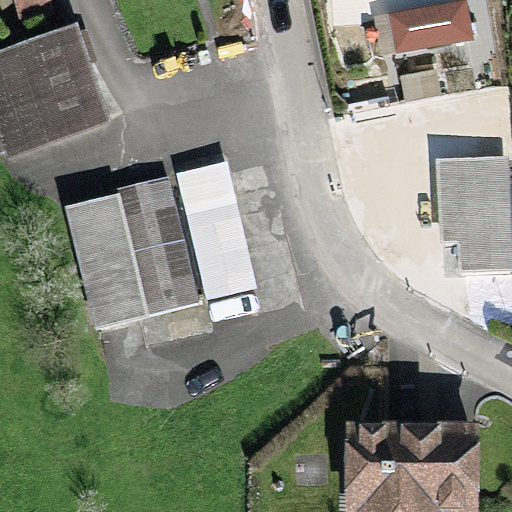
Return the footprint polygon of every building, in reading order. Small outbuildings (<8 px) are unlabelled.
[(73,28),(0,54),(0,121),(11,152),(106,118),(73,28)] [(254,285),(224,164),(178,175),(208,296),(254,285)] [(496,270),(496,168),(443,168),(443,270),(496,270)] [(166,185),(68,209),(95,323),(194,300),(166,185)] [(467,511),(466,433),(336,437),(338,511),(467,511)]
